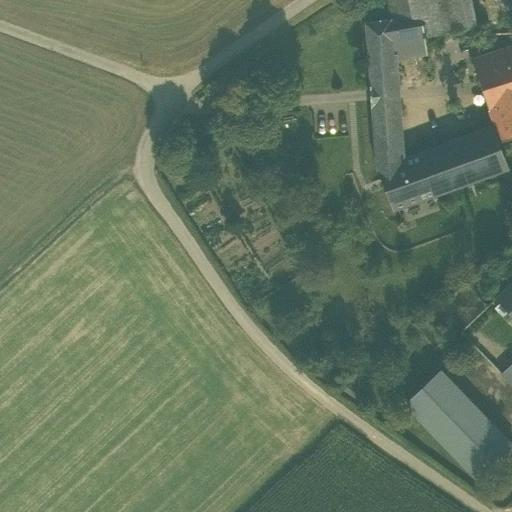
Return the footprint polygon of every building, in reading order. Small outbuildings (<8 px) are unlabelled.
[(387,0),(392,20),(419,15),(415,0),(387,0)] [(415,0),(419,15),(424,39),(425,38),(425,37),(476,28),(469,0),(415,0)] [(424,39),(419,15),(392,20),(365,25),(370,89),(396,88),(394,60),(393,56),(392,44),(424,39)] [(393,56),(394,60),(427,54),(424,39),(392,44),(393,56)] [(472,62),(499,143),(511,139),(511,49),(509,50),(472,62)] [(397,103),(396,88),(370,89),(372,104),(397,103)] [(401,161),(397,103),(372,104),(377,170),(376,170),(392,212),(508,170),(492,128),(401,161)] [(511,282),(495,299),(511,317),(511,282)] [(511,363),(500,375),(511,386),(511,363)] [(406,405),(479,481),(511,448),(511,445),(441,371),(406,405)]
